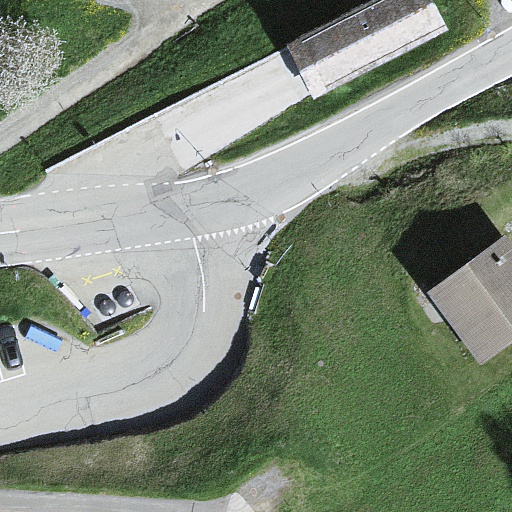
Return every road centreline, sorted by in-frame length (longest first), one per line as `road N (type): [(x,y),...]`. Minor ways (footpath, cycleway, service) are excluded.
road 1 (tertiary): [(188,208),(283,179),(511,49)]
road 2 (residential): [(188,208),(204,293),(177,356),(126,391),(0,431)]
road 3 (tertiary): [(0,233),(188,208)]
